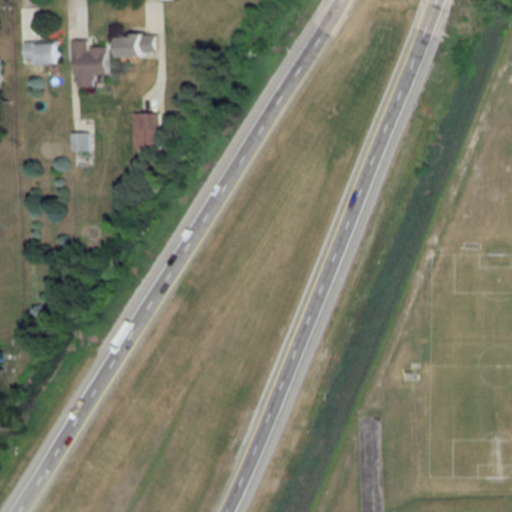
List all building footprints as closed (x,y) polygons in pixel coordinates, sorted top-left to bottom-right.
[(117,35),(117,55),(155,55),(155,35),(117,35)] [(107,46),(88,47),(88,40),(74,40),(74,87),(95,86),(95,74),(107,74),(107,46)] [(58,42),(25,42),(25,63),(58,63),(58,42)] [(158,113),(133,113),(133,148),(158,148),(158,113)] [(89,151),(89,132),(72,132),(72,151),(89,151)]
